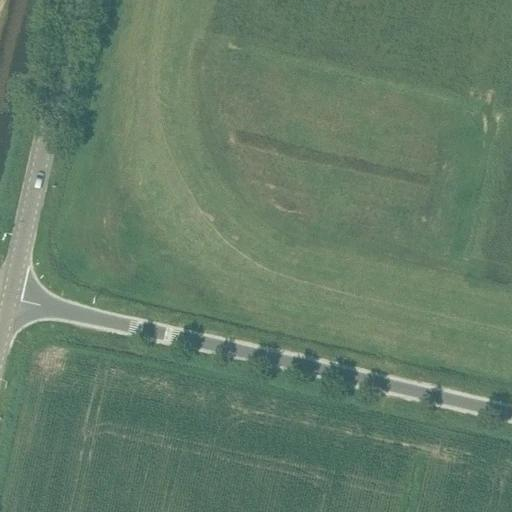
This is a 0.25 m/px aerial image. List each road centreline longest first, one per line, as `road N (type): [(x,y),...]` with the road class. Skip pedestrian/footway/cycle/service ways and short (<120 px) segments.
road 1 (unclassified): [(511,414),(10,297)]
road 2 (tertiary): [(10,297),(78,0)]
